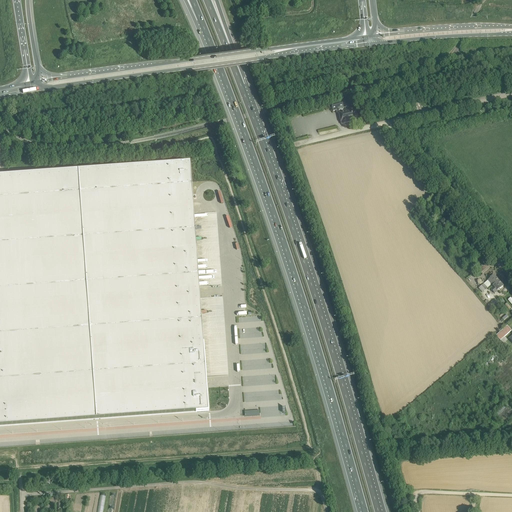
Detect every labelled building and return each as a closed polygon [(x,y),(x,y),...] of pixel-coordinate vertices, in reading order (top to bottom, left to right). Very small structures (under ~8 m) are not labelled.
[(343,108),(341,101),(331,103),(333,111),(336,110),(336,112),(338,112),(341,124),(358,120),(355,107),(343,110),(342,109),(343,108)] [(0,176),(0,426),(195,412),(208,411),(208,410),(207,407),(206,387),(190,163),(0,176)] [(493,286),(499,281),(494,275),(479,288),(482,293),(492,285),(493,286)] [(495,294),(500,289),(504,286),(499,281),(493,286),(494,287),(491,289),(495,294)] [(489,304),(492,308),(498,303),(495,299),(489,304)] [(508,327),(496,337),(501,342),(511,332),(508,327)] [(266,348),(265,343),(256,344),(257,348),(254,348),(254,352),(259,352),(258,350),(263,349),(263,348),(266,348)] [(483,364),(486,368),(500,355),(497,352),(483,364)] [(511,399),(511,353),(489,373),(511,399)] [(103,511),(105,493),(100,493),(97,511),(103,511)]
